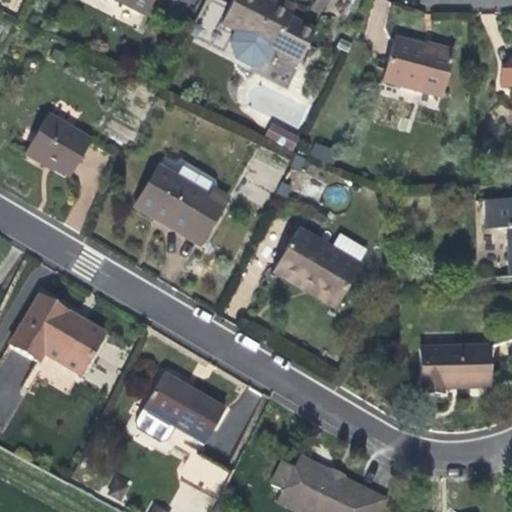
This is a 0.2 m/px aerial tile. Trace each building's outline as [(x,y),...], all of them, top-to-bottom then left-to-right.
[(114,0),(145,15),(152,0),(114,0)] [(206,0),(198,25),(215,30),(225,0),(223,0),(206,0)] [(233,0),(221,24),(236,32),(230,43),(236,60),(251,68),(268,62),(274,51),(299,64),(315,30),(300,23),(305,13),(295,7),(293,12),(268,0),(233,0)] [(280,0),(268,0),(293,12),(295,7),(284,2),(280,0)] [(383,80),(441,96),(452,53),(433,47),(432,50),(428,49),(394,39),(383,80)] [(501,88),(511,87),(511,67),(501,67),(501,88)] [(90,141),(47,115),(24,153),(44,166),(45,163),(50,166),(69,177),(90,141)] [(270,139),(276,128),(270,125),(264,136),(270,139)] [(291,150),(297,139),(276,128),(270,139),(291,150)] [(158,165),(134,206),(152,217),(154,214),(163,219),(201,242),(227,198),(214,190),(210,196),(190,184),(188,187),(174,179),(176,176),(158,165)] [(511,199),(485,200),(486,230),(507,229),(509,277),(511,276),(511,199)] [(360,266),(298,229),(273,272),(302,290),(306,283),(339,302),(360,266)] [(306,283),(302,290),(312,295),(335,309),(339,302),(306,283)] [(66,312),(38,295),(8,345),(37,362),(42,353),(79,375),(103,334),(82,322),(81,325),(73,320),(65,315),(66,312)] [(488,387),(487,347),(419,348),(421,393),(442,393),(442,388),(453,388),(488,387)] [(203,445),(224,410),(190,390),(162,374),(134,421),(136,428),(158,442),(165,440),(173,427),(203,445)] [(219,499),(234,470),(193,448),(181,471),(182,480),(187,482),(193,485),(206,492),(219,499)] [(378,511),(384,501),(360,487),(298,457),(292,468),(282,462),(270,485),(281,490),(275,501),(296,511),(378,511)] [(184,502),(193,485),(187,482),(178,499),(184,502)] [(197,510),(206,492),(193,485),(184,502),(197,510)] [(152,502),(147,511),(169,511),(170,511),(152,502)]
